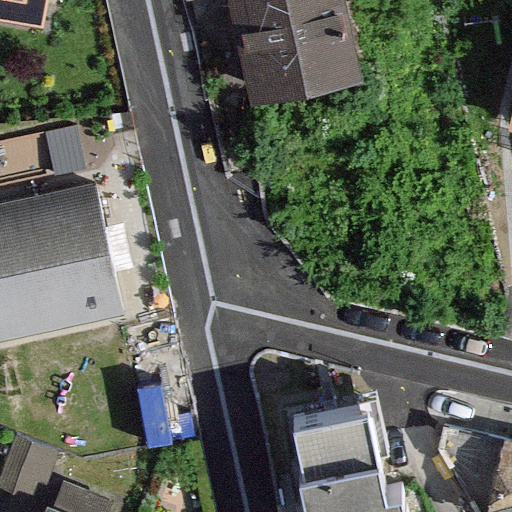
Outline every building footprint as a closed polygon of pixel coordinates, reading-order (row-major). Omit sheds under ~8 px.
[(45,0),(0,0),(0,20),(41,28),(45,0)] [(341,0),(226,0),(248,86),(356,60),(341,0)] [(0,190),(0,330),(122,307),(95,172),(0,190)] [(391,511),(362,389),(288,407),(313,511),(391,511)] [(6,472),(46,487),(64,441),(23,426),(6,472)] [(511,511),(511,430),(496,427),(478,511),(511,511)] [(100,511),(42,488),(34,511),(100,511)]
